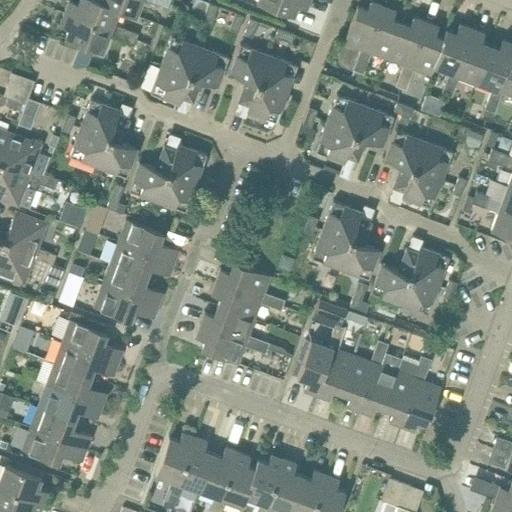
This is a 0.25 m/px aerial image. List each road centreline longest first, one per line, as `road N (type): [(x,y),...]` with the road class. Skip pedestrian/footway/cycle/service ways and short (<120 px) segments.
road 1 (residential): [(163,378),(418,465),(440,465)]
road 2 (residential): [(511,273),(467,257),(451,236),(391,216),(376,197),(280,159)]
road 3 (residential): [(240,143),(144,107),(133,90),(0,48)]
road 4 (residential): [(163,378),(160,346),(240,143)]
road 5 (residential): [(440,465),(454,453),(511,302)]
road 6 (residential): [(280,159),(341,0)]
road 7 (residential): [(99,511),(150,387),(163,378)]
